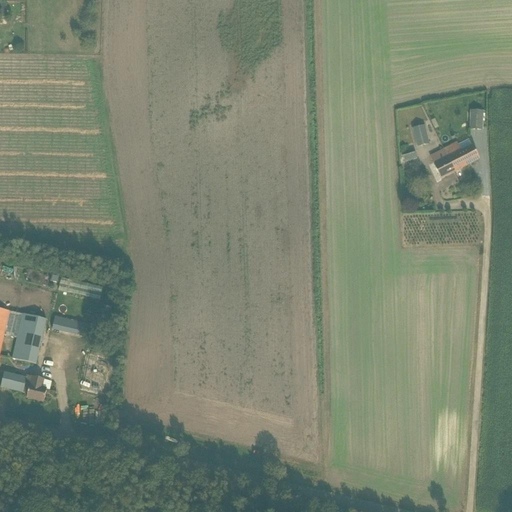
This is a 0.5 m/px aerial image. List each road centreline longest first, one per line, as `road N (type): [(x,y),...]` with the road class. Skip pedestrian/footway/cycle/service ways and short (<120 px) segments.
road 1 (tertiary): [(378,511),(0,425)]
road 2 (unclassified): [(469,511),(485,200)]
